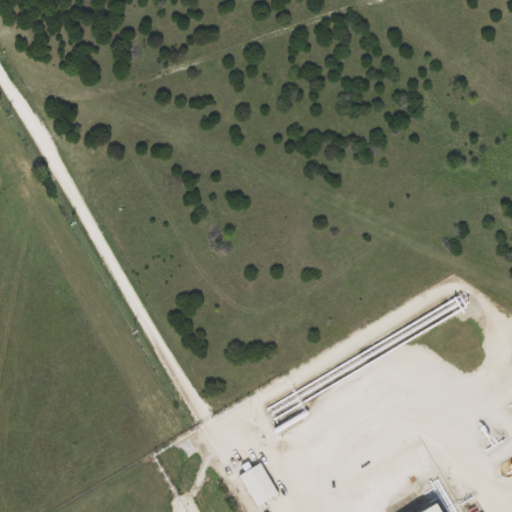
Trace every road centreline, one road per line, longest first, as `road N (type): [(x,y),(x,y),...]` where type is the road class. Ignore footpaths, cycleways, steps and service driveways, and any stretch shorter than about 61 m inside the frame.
road 1 (residential): [(0,70),(204,421),(301,476),(321,511)]
road 2 (residential): [(10,88),(77,99),(375,0)]
